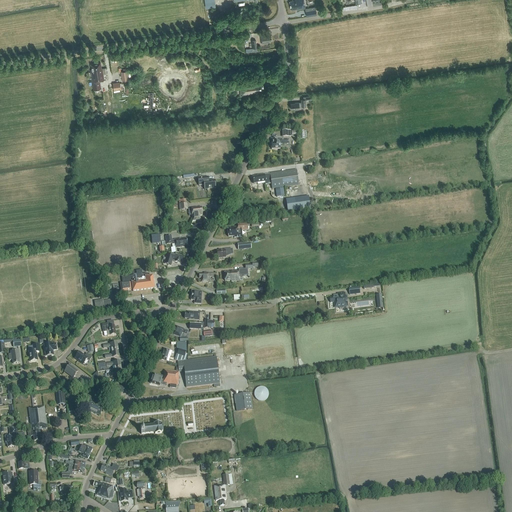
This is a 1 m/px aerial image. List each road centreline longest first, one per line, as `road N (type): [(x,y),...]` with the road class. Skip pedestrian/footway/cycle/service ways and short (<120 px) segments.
road 1 (tertiary): [(173,308),(283,83),(283,23)]
road 2 (unclassified): [(0,64),(283,21)]
road 3 (residential): [(119,315),(92,321),(55,365),(0,379)]
road 4 (unclassified): [(283,23),(406,2)]
